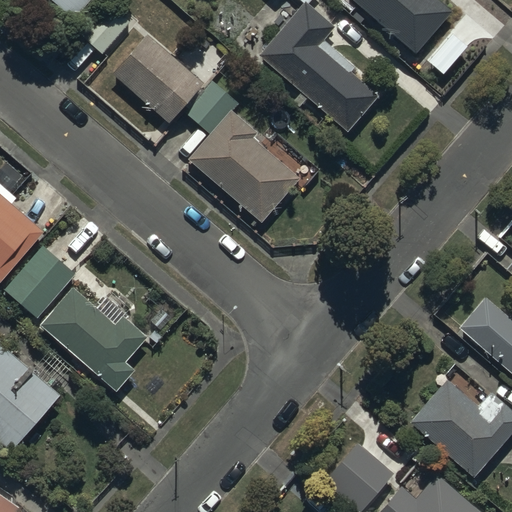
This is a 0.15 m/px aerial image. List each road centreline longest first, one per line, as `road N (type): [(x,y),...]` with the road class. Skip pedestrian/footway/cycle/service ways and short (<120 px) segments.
road 1 (residential): [(306,350),(78,124),(0,78)]
road 2 (residential): [(306,350),(511,117)]
road 3 (residential): [(167,511),(306,350)]
